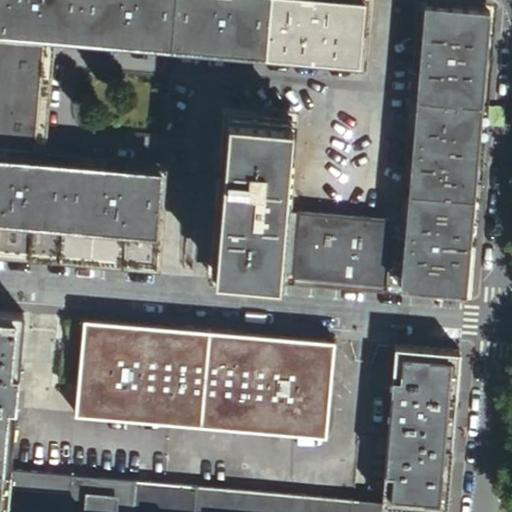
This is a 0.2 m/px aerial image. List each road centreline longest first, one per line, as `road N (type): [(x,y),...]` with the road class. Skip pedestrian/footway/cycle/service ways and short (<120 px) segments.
road 1 (residential): [(0,283),(500,326)]
road 2 (residential): [(483,511),(500,326)]
road 3 (residential): [(500,326),(511,202)]
